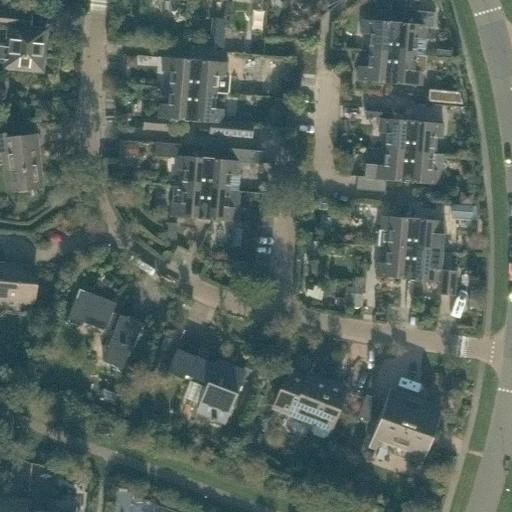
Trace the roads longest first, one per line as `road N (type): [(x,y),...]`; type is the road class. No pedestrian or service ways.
road 1 (residential): [(280,315),(192,289),(132,253),(105,223),(87,131),(100,0)]
road 2 (residential): [(511,354),(280,315)]
road 3 (residential): [(299,191),(322,192),(331,74)]
road 4 (unclassified): [(484,511),(505,448),(511,383)]
road 5 (residential): [(280,315),(284,237),(299,191)]
